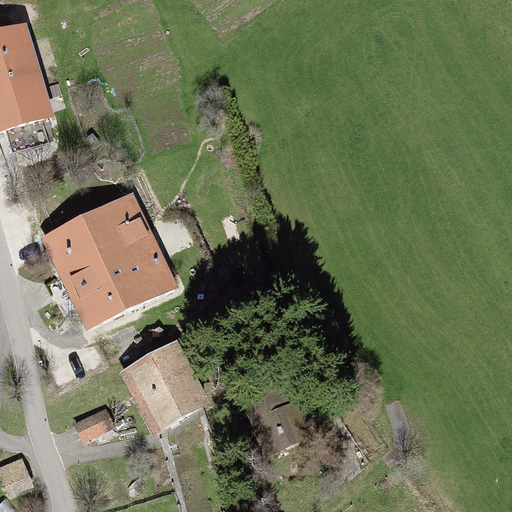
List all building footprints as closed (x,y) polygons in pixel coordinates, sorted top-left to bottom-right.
[(0,129),(52,116),(29,28),(0,35),(0,129)] [(128,200),(45,242),(90,329),(172,287),(128,200)] [(174,346),(122,377),(156,435),(209,403),(174,346)] [(313,432),(281,380),(244,402),(276,454),(313,432)] [(103,414),(77,426),(87,447),(113,436),(103,414)] [(23,459),(0,467),(0,474),(9,498),(35,488),(23,459)]
